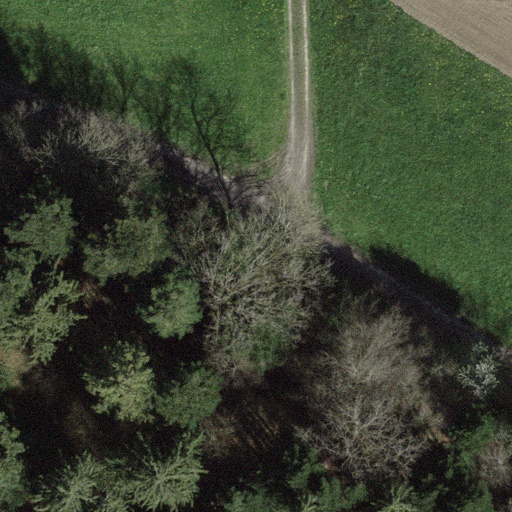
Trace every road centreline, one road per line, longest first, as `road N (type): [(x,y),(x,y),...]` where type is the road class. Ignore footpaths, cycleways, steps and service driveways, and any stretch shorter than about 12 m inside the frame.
road 1 (track): [(511,368),(306,230),(0,100)]
road 2 (track): [(306,230),(298,0)]
